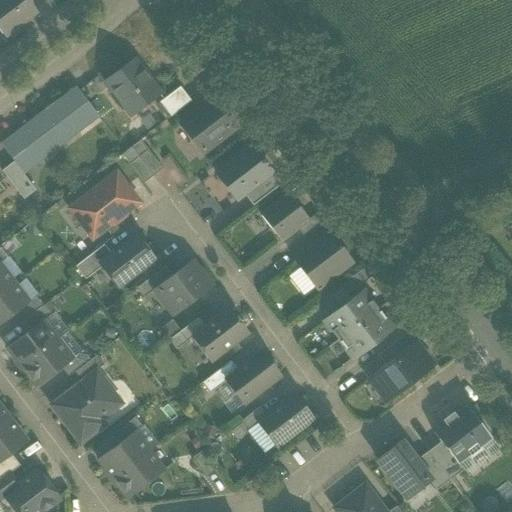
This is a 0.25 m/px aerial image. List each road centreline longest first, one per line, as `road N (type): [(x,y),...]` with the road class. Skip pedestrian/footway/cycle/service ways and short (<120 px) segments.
road 1 (tertiary): [(501,351),(380,198),(205,0)]
road 2 (residential): [(353,445),(199,238),(173,219)]
road 3 (residential): [(501,351),(353,445)]
road 4 (residential): [(0,373),(99,511)]
road 5 (residential): [(0,108),(116,21),(129,0)]
road 6 (residential): [(353,445),(271,499),(206,511)]
